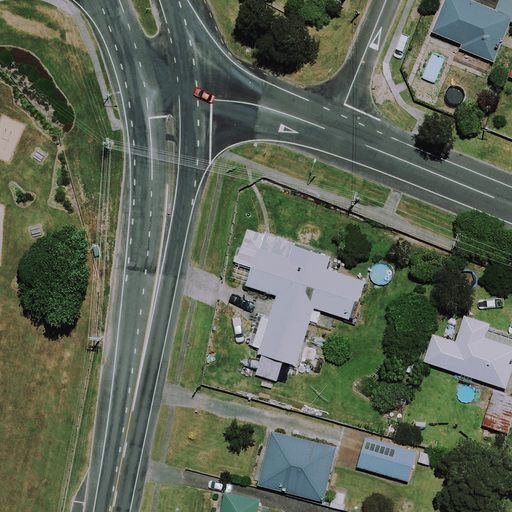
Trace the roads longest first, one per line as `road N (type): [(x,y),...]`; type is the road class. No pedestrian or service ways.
road 1 (tertiary): [(111,511),(159,260),(165,101)]
road 2 (residential): [(333,132),(511,203)]
road 3 (residential): [(165,101),(239,102),(333,132)]
road 4 (residential): [(386,0),(333,132)]
